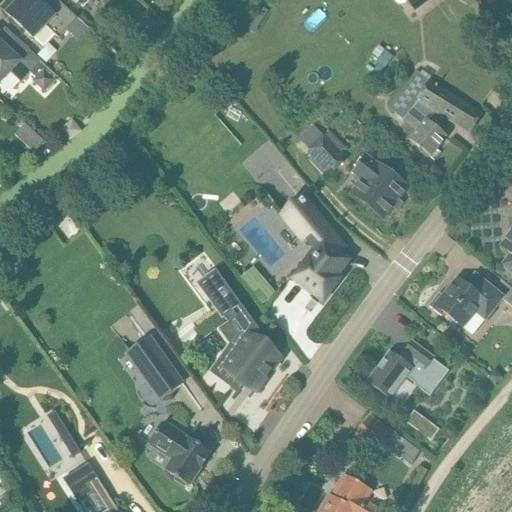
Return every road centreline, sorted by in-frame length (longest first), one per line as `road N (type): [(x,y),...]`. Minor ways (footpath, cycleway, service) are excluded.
road 1 (tertiary): [(232,511),(511,118)]
road 2 (track): [(422,511),(511,394)]
